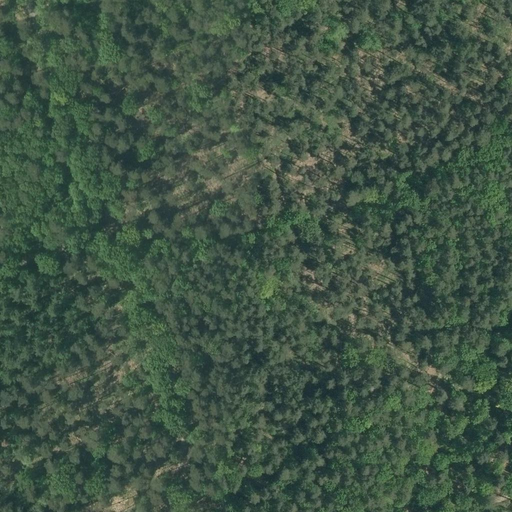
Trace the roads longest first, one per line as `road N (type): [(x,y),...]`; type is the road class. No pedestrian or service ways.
road 1 (track): [(511,136),(323,207),(118,233),(115,224),(0,277)]
road 2 (track): [(118,233),(179,408),(169,511)]
